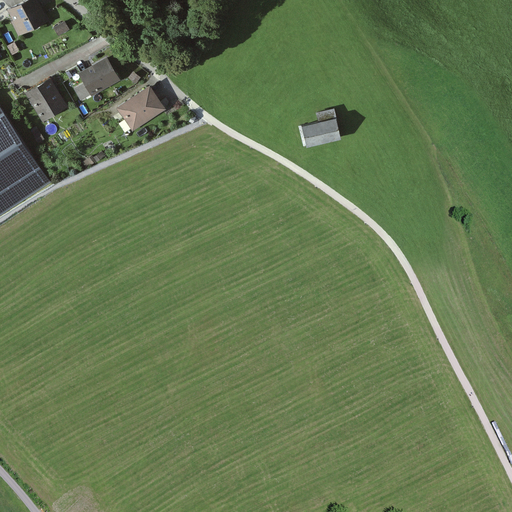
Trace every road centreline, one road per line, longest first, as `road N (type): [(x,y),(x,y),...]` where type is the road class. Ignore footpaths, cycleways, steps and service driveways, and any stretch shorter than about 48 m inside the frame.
road 1 (track): [(205,116),(333,194),(400,254),(511,480)]
road 2 (residential): [(187,99),(71,0)]
